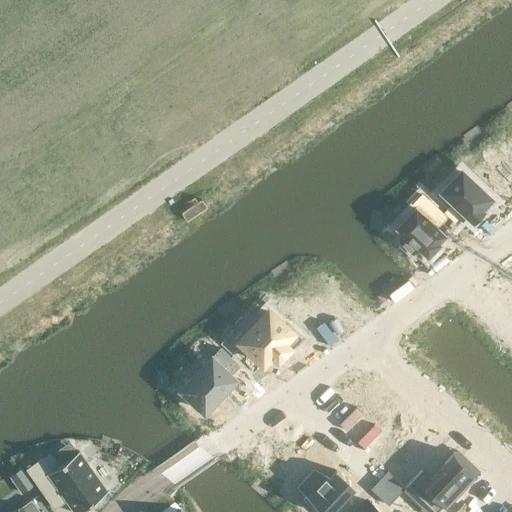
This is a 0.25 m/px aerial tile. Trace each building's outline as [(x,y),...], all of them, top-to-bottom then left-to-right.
[(501,144),(481,165),(511,193),(511,133),(509,131),(498,142),(501,144)] [(460,169),(440,190),(452,202),(444,211),(456,222),(464,213),(472,221),(474,219),(475,220),(476,219),(475,217),(479,213),(481,214),(482,212),(481,212),(483,210),(481,208),(491,197),(460,169)] [(414,206),(395,226),(403,234),(399,239),(412,252),(417,247),(427,256),(429,254),(430,253),(437,246),(438,245),(438,244),(440,242),(438,241),(445,233),(436,226),(446,216),(422,193),(411,204),(414,206)] [(268,309),(238,340),(262,363),(271,353),(277,358),(286,348),(289,351),(301,338),(286,323),(284,325),(268,309)] [(220,347),(181,389),(203,410),(206,408),(207,408),(208,407),(207,406),(215,398),(216,399),(217,398),(216,397),(231,381),(232,382),(233,381),(232,380),(234,378),(229,374),(238,365),(220,347)] [(362,378),(347,394),(379,424),(389,413),(393,417),(403,407),(392,396),(362,378)] [(418,420),(392,448),(409,464),(435,437),(418,420)] [(261,454),(259,455),(273,468),(274,467),(286,479),(295,487),(311,470),(302,462),(316,447),(314,445),(314,446),(299,431),(297,430),(296,431),(276,445),(275,443),(274,445),(261,454)] [(49,453),(27,469),(54,507),(55,507),(52,502),(60,497),(63,500),(65,499),(74,511),(77,511),(107,491),(78,451),(58,465),(49,453)] [(405,487),(402,489),(414,501),(421,494),(438,510),(442,505),(444,508),(476,475),(453,453),(430,478),(421,470),(405,487)] [(311,470),(297,485),(310,497),(306,500),(318,511),(331,511),(355,487),(336,469),(328,478),(323,474),(320,478),(311,470)] [(390,473),(383,481),(398,494),(402,489),(405,487),(390,473)] [(28,481),(18,488),(22,493),(32,486),(28,481)] [(20,508),(14,511),(40,511),(31,499),(20,507),(20,508)] [(378,511),(366,500),(354,511),(378,511)]
